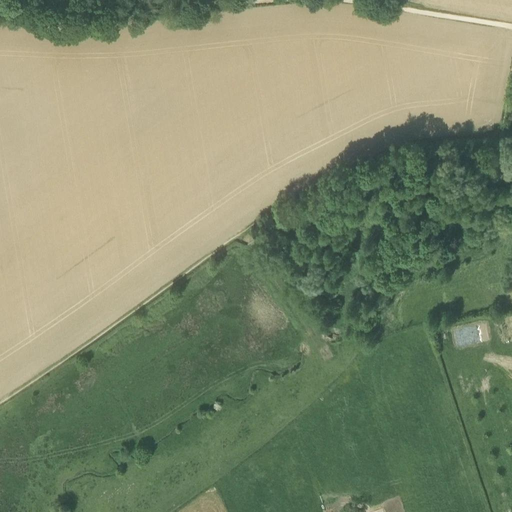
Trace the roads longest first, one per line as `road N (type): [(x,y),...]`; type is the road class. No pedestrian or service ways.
road 1 (track): [(0,403),(234,233)]
road 2 (track): [(277,0),(0,5)]
road 3 (track): [(511,26),(343,0)]
